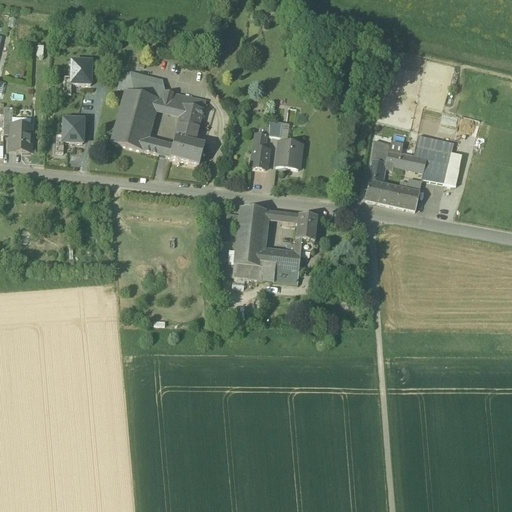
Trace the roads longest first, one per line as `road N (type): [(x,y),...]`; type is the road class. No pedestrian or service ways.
road 1 (residential): [(511,241),(369,214),(0,172)]
road 2 (track): [(369,214),(393,511)]
road 3 (unknown): [(199,195),(211,105),(201,93),(164,82)]
